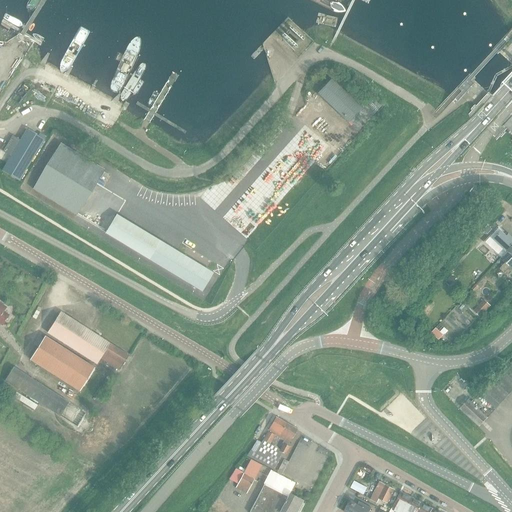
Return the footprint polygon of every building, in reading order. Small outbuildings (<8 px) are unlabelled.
[(28,62),(33,56),(26,51),(22,57),(28,62)] [(317,94),(348,123),(362,108),(332,79),(317,94)] [(316,122),(307,129),(316,141),(325,135),(316,122)] [(2,171),(19,181),(43,140),(26,129),(20,140),(12,135),(2,152),(10,156),(2,171)] [(32,189),(76,215),(103,170),(60,144),(32,189)] [(277,198),(283,191),(279,186),(272,194),(277,198)] [(250,217),(260,211),(256,204),(246,209),(250,217)] [(106,234),(201,291),(211,273),(116,216),(106,234)] [(506,252),(511,245),(511,237),(509,235),(507,237),(502,232),(503,231),(498,227),(494,232),(498,235),(493,241),(506,252)] [(480,240),(485,244),(491,238),(486,234),(480,240)] [(451,275),(446,282),(450,286),(456,279),(451,275)] [(486,312),(495,299),(487,294),(479,308),(486,312)] [(3,312),(6,308),(0,303),(0,324),(2,326),(8,315),(3,312)] [(99,358),(119,370),(128,356),(60,313),(47,333),(96,364),(99,358)] [(442,335),(447,332),(442,323),(437,326),(442,335)] [(30,360),(78,391),(93,368),(45,337),(30,360)] [(511,379),(511,370),(508,367),(503,371),(511,379)] [(4,381),(60,416),(68,403),(13,368),(4,381)] [(511,388),(511,379),(503,371),(499,376),(511,388)] [(509,395),(511,391),(511,388),(499,376),(494,381),(509,395)] [(504,400),(509,395),(494,381),(490,386),(504,400)] [(1,387),(11,394),(14,389),(4,383),(1,387)] [(500,404),(504,400),(490,386),(485,391),(500,404)] [(495,409),(500,404),(485,391),(481,396),(495,409)] [(13,397),(34,410),(37,406),(16,392),(13,397)] [(460,408),(479,427),(487,418),(468,399),(460,408)] [(75,425),(80,428),(85,419),(66,410),(62,419),(68,422),(65,427),(73,431),(75,425)] [(279,451),(282,453),(286,455),(291,444),(290,444),(297,430),(276,418),(264,441),(270,444),(274,436),(284,441),(279,450),(279,451)] [(270,444),(264,441),(263,440),(252,459),(273,470),(279,461),(278,460),(282,453),(279,451),(279,450),(270,444)] [(236,488),(247,494),(254,480),(243,474),(236,488)] [(379,499),(388,503),(395,489),(381,482),(372,500),(377,503),(379,499)] [(289,495),(287,497),(264,485),(250,511),(296,511),(298,511),(299,511),(302,506),(301,505),(302,502),(289,495)] [(405,511),(412,498),(401,493),(393,510),(397,511),(405,511)] [(417,511),(422,504),(412,498),(405,511),(417,511)] [(369,511),(371,508),(359,502),(357,505),(356,504),(352,501),(351,502),(350,501),(344,511),(369,511)] [(341,511),(345,505),(339,502),(333,511),(341,511)]
